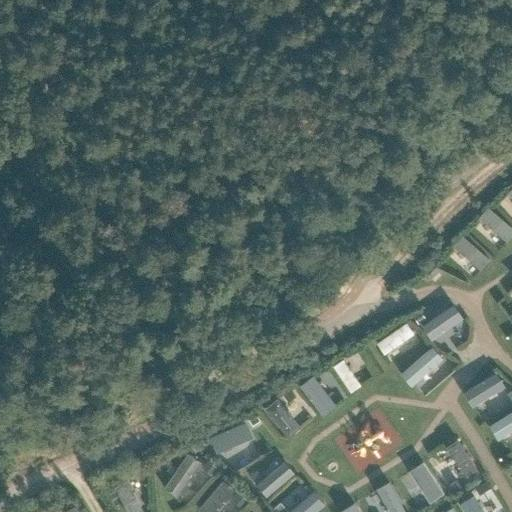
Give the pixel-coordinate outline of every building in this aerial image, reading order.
[(511,242),(511,229),(489,210),(480,221),(509,246),(511,242)] [(492,264),(463,238),(453,249),(483,275),(492,264)] [(440,275),(436,270),(427,278),(431,283),(440,275)] [(454,303),(422,326),(432,340),(464,317),(454,303)] [(420,313),(413,318),(419,325),(425,320),(420,313)] [(385,354),(414,333),(407,322),(377,343),(385,354)] [(412,386),(444,358),(433,346),(401,373),(412,386)] [(351,392),(361,385),(343,359),(333,366),(351,392)] [(470,407),(503,387),(494,372),(461,393),(470,407)] [(323,416),(337,405),(314,375),(300,385),(323,416)] [(292,392),(284,398),(289,403),(296,397),(292,392)] [(288,437),(302,426),(277,397),(264,408),(288,437)] [(497,440),(511,430),(511,410),(488,426),(497,440)] [(256,416),(248,421),(252,427),(260,422),(256,416)] [(216,452),(253,436),(246,421),(209,437),(216,452)] [(479,472),(458,440),(445,448),(467,480),(479,472)] [(177,497),(202,462),(188,453),(164,488),(177,497)] [(266,498),(294,474),(284,461),(256,485),(266,498)] [(446,492),(426,462),(415,469),(434,500),(446,492)] [(207,464),(203,471),(211,477),(212,476),(216,470),(207,464)] [(143,511),(127,480),(114,487),(127,511),(143,511)] [(201,511),(215,511),(234,489),(223,480),(198,509),(201,511)] [(449,485),(449,486),(453,492),(460,487),(456,481),(449,485)] [(405,511),(389,482),(375,489),(387,511),(405,511)] [(486,482),(477,488),(481,494),(481,495),(490,489),(486,482)] [(112,488),(103,493),(107,501),(109,501),(116,496),(112,488)] [(314,511),(325,503),(313,490),(288,511),(314,511)] [(485,511),(475,494),(460,503),(465,511),(485,511)] [(237,495),(232,502),(240,508),(245,502),(237,495)] [(361,511),(355,502),(340,511),(361,511)] [(280,503),(274,508),(277,511),(284,511),(287,510),(280,503)]
